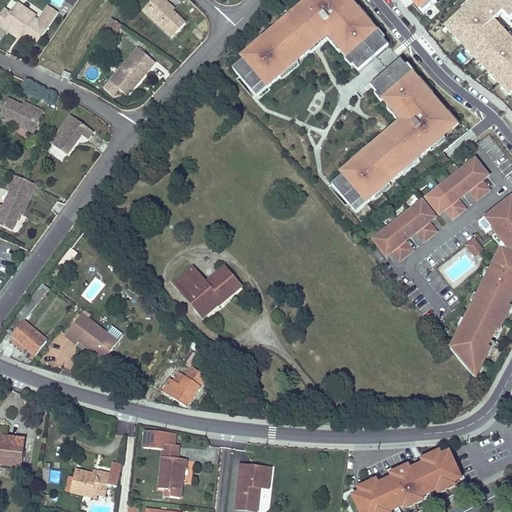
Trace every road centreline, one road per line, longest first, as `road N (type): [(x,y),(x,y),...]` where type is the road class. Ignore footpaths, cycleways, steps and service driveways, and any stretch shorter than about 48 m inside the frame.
road 1 (residential): [(511,376),(465,425),(316,434),(150,413),(0,366)]
road 2 (residential): [(0,313),(136,129)]
road 3 (unclassified): [(377,0),(511,142)]
road 4 (residential): [(136,129),(80,91),(0,55)]
road 5 (residential): [(232,24),(136,129)]
